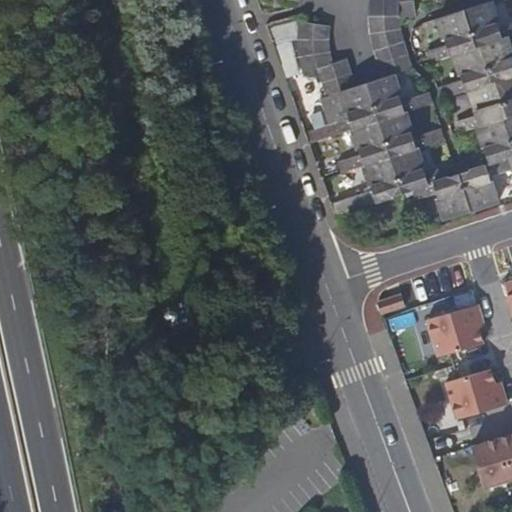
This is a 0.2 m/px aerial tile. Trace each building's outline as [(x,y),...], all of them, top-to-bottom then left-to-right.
[(369,0),(370,18),(384,17),(384,0),(369,0)] [(384,0),(384,17),(399,17),(399,0),(384,0)] [(399,0),(399,17),(415,15),(412,0),(399,0)] [(491,1),(465,10),(477,47),(481,46),(507,38),(511,36),(511,23),(499,28),(491,1)] [(454,54),(477,47),(465,10),(438,19),(446,45),(427,52),(430,62),(454,54)] [(371,34),(399,29),(399,17),(384,17),(370,18),(371,34)] [(300,23),(299,40),(328,40),(329,27),(300,23)] [(403,42),(399,29),(371,34),(375,50),(403,42)] [(492,82),(495,81),(511,76),(511,54),(507,38),(481,46),(492,82)] [(328,40),(299,40),(301,57),(329,52),(328,40)] [(375,50),(379,64),(407,56),(403,42),(375,50)] [(445,98),(470,90),(492,82),(481,46),(477,47),(454,54),(462,80),(442,86),(445,98)] [(332,64),(329,52),(301,57),(304,73),(318,68),(332,64)] [(383,78),(392,75),(413,68),(410,64),(407,56),(379,64),(383,78)] [(345,60),(332,64),(318,68),(322,83),(350,74),(345,60)] [(327,96),(354,87),(350,74),(322,83),(327,96)] [(383,78),(365,84),(377,121),(405,113),(424,106),(421,95),(401,101),(392,75),(383,78)] [(507,118),(511,116),(511,76),(495,81),(507,118)] [(478,128),(505,119),(507,118),(495,81),(492,82),(470,90),(478,116),(458,122),(461,133),(478,128)] [(365,84),(354,87),(327,96),(322,98),(330,124),(304,132),(308,144),(352,130),(377,121),(365,84)] [(405,113),(377,121),(389,158),(416,149),(436,143),(432,132),(413,138),(405,113)] [(469,171),(505,159),(507,158),(511,156),(511,143),(505,119),(478,128),(486,154),(466,160),(469,171)] [(364,166),(389,158),(377,121),(352,130),(361,155),(340,161),(343,173),(364,166)] [(416,149),(389,158),(401,194),(413,190),(447,179),(444,168),(424,174),(416,149)] [(389,158),(364,166),(372,191),(334,203),(337,215),(401,194),(389,158)] [(469,171),(459,175),(470,213),(497,204),(488,177),(509,170),(505,159),(469,171)] [(459,175),(447,179),(413,190),(416,200),(436,194),(445,221),(470,213),(459,175)] [(399,308),(396,295),(372,303),(377,315),(399,308)] [(479,320),(475,306),(422,321),(433,359),(478,345),(480,344),(475,329),(473,322),(479,320)] [(482,327),(479,320),(473,322),(475,329),(482,327)] [(491,386),(487,369),(485,370),(441,382),(453,420),(461,418),(505,405),(500,389),(493,391),(491,386)] [(511,434),(495,440),(506,480),(511,478),(511,434)] [(481,488),(506,480),(495,440),(469,447),(481,488)]
